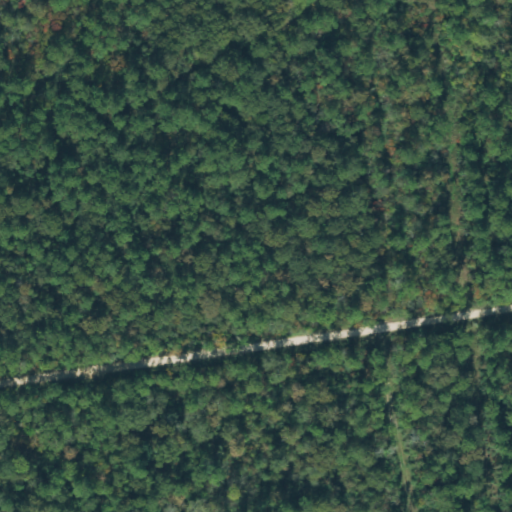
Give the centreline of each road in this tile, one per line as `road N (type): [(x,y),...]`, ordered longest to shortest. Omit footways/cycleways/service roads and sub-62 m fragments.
road 1 (residential): [(0,365),(376,320),(430,300),(511,287)]
road 2 (track): [(385,0),(381,157),(430,300)]
road 3 (residential): [(376,320),(396,511)]
